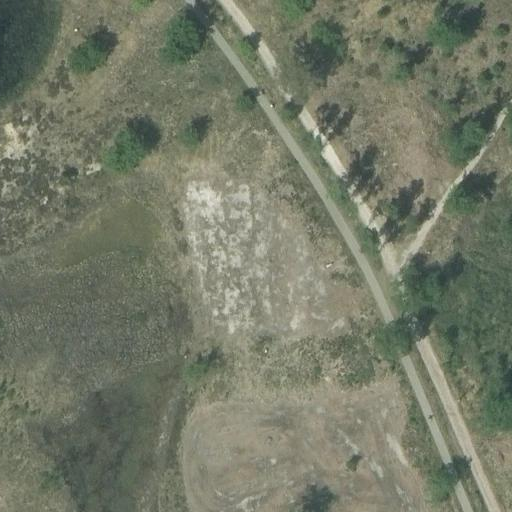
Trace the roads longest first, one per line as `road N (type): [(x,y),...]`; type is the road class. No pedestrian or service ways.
road 1 (track): [(395,276),(342,174),(220,0)]
road 2 (track): [(489,511),(395,276)]
